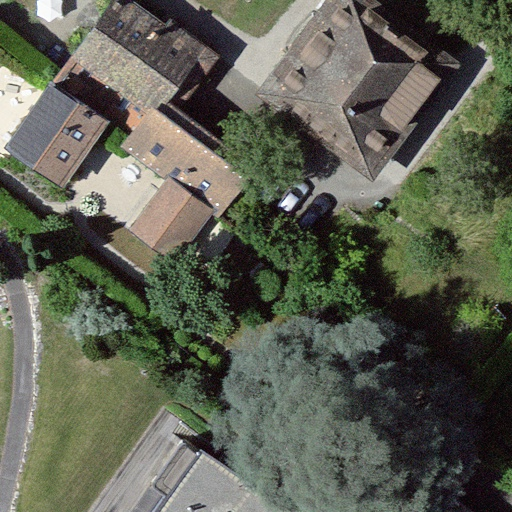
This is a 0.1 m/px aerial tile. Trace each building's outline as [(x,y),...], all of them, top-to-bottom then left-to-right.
[(105,117),(133,137),(156,108),(159,110),(199,56),(122,0),(116,0),(56,81),(105,117)] [(362,0),(339,0),(273,89),(373,165),(447,64),(362,0)] [(105,117),(56,81),(11,144),(60,181),(105,117)] [(133,137),(129,143),(178,180),(210,204),(221,212),(248,177),(159,110),(156,108),(133,137)] [(210,204),(178,180),(141,230),(174,254),(210,204)] [(303,511),(305,510),(206,441),(155,511),(303,511)] [(466,511),(445,494),(429,511),(466,511)]
